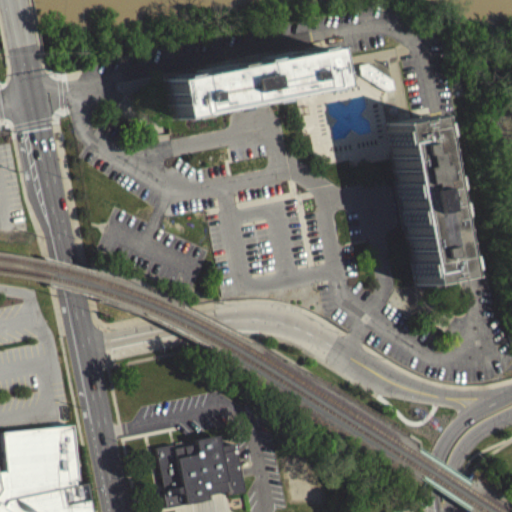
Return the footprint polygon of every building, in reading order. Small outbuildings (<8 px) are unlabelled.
[(157,75),(165,118),(327,84),(318,41),(157,75)] [(381,121),(422,113),(455,275),(414,284),(381,121)] [(0,470),(2,470),(0,450),(0,430),(69,424),(74,477),(71,478),(72,484),(83,483),(86,499),(62,502),(60,487),(3,497),(0,502),(0,470)] [(152,447),(161,488),(162,492),(159,494),(162,507),(181,503),(196,500),(204,498),(204,493),(208,493),(224,489),(226,494),(242,490),(235,452),(231,453),(230,449),(233,448),(234,445),(233,443),(231,442),(217,445),(214,433),(191,438),(191,443),(170,447),(169,443),(152,447)] [(0,511),(0,502),(3,497),(60,487),(62,502),(86,499),(88,511),(0,511)]
